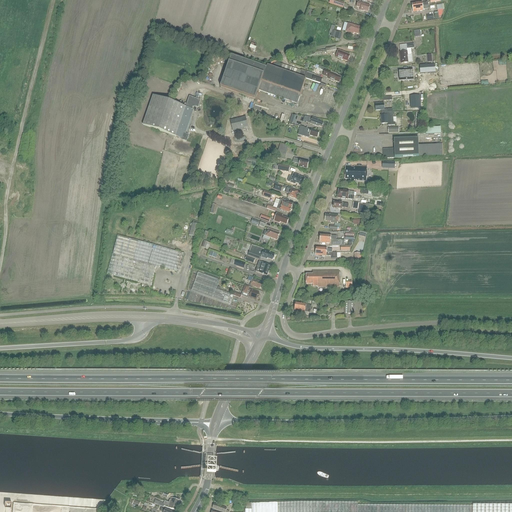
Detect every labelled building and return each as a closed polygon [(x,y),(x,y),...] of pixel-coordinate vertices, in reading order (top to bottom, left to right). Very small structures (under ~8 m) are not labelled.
[(343,8),(344,3),(337,1),(336,0),(330,0),(329,4),(343,8)] [(358,2),(358,3),(356,7),(361,8),(360,11),(364,12),(364,11),(368,12),(370,6),(358,2)] [(354,33),(359,35),(361,27),(348,24),(346,32),(354,34),(354,33)] [(333,30),(332,32),(331,36),(340,39),(342,33),(333,30)] [(257,45),(251,43),(249,48),(250,48),(249,50),(255,52),(255,50),(257,45)] [(412,58),(411,48),(414,48),(414,44),(406,45),(407,51),(400,52),(401,63),(408,63),(412,62),(412,58)] [(336,57),(347,62),(350,55),(338,51),(336,57)] [(231,56),(220,88),(255,100),(258,90),(297,104),(300,95),(305,79),(268,66),(267,68),(231,56)] [(296,74),(297,70),(284,65),(282,70),(296,74)] [(435,65),(419,66),(420,74),(435,73),(435,65)] [(302,70),(299,76),(321,84),(323,79),(314,76),(315,74),(302,70)] [(413,80),(412,70),(399,71),(399,81),(413,80)] [(326,71),(325,71),(324,74),(329,76),(328,79),(334,82),(335,81),(339,83),(342,77),(337,75),(326,71)] [(318,90),(318,88),(313,86),(314,83),(307,81),(306,86),(318,90)] [(187,134),(185,134),(193,110),(192,110),(193,107),(196,107),(198,108),(201,100),(189,96),(185,107),(153,96),(143,125),(181,138),(181,140),(187,142),(189,136),(187,134)] [(410,96),(411,108),(421,108),(420,96),(410,96)] [(386,110),(384,110),(384,103),(375,104),(375,111),(381,110),(381,113),(387,112),(386,110)] [(393,123),(392,112),(387,112),(381,113),(381,115),(380,115),(381,124),(388,124),(388,126),(395,125),(395,123),(393,123)] [(305,117),(303,121),(308,123),(314,125),(318,127),(319,126),(322,127),(323,123),(320,121),(316,119),(316,120),(312,118),(310,117),(305,117)] [(246,118),(242,118),(231,121),(233,131),(244,128),(244,127),(248,126),(246,118)] [(300,126),(298,134),(309,137),(309,136),(317,138),(319,132),(311,130),(304,128),(300,126)] [(394,139),(394,151),(389,152),(389,149),(383,149),(383,158),(394,157),(427,156),(427,148),(418,148),(418,138),(394,139)] [(277,158),(284,160),(287,149),(280,147),(279,153),(277,158)] [(243,153),(243,161),(246,161),(246,160),(258,162),(258,158),(247,156),(247,153),(243,153)] [(299,166),(307,169),(309,162),(300,160),(294,158),(293,162),(299,164),(299,166)] [(274,164),(273,169),(289,172),(290,167),(282,165),(274,164)] [(352,168),(352,167),(345,166),(345,179),(351,179),(351,181),(366,181),(367,167),(354,167),(354,168),(352,168)] [(289,177),(287,182),(295,185),(296,184),(301,186),(304,179),(299,177),(299,176),(293,174),(292,178),(289,177)] [(285,192),(289,194),(288,196),(295,199),(298,192),(291,189),(291,187),(288,186),(288,188),(287,188),(285,192)] [(278,204),(291,209),(292,204),(286,202),(287,201),(283,200),(280,199),(278,204)] [(354,203),(353,209),(358,209),(357,213),(364,214),(364,211),(369,211),(369,204),(365,203),(365,204),(361,203),(360,204),(354,203)] [(291,209),(278,204),(277,209),(279,210),(283,212),(283,211),(289,213),(291,209)] [(280,222),(287,225),(289,219),(282,217),(283,216),(277,213),(274,221),(280,223),(280,222)] [(340,224),(337,224),(338,215),(330,214),(329,215),(326,215),(325,221),(330,222),(330,223),(335,223),(334,226),(330,226),(330,229),(337,230),(337,226),(340,227),(340,224)] [(251,218),(250,222),(259,226),(262,227),(264,222),(251,218)] [(196,237),(200,223),(193,220),(189,235),(196,237)] [(263,235),(265,236),(277,241),(277,239),(278,239),(279,237),(278,237),(279,233),(268,229),(267,232),(265,231),(263,235)] [(151,286),(156,266),(179,272),(184,254),(118,236),(108,274),(151,286)] [(252,246),(248,256),(260,260),(255,258),(257,254),(261,256),(261,257),(267,259),(268,259),(273,261),(275,255),(270,253),(270,252),(264,249),(264,250),(256,247),(252,246)] [(234,265),(244,269),(245,263),(236,260),(234,265)] [(260,268),(269,271),(271,266),(259,262),(257,267),(260,268)] [(260,268),(259,269),(256,268),(255,271),(267,276),(269,271),(260,268)] [(339,287),(339,271),(312,271),(312,274),(306,274),(306,285),(312,285),(312,287),(317,287),(317,288),(339,287)] [(230,305),(234,296),(234,295),(217,289),(220,280),(198,272),(192,291),(230,305)] [(260,288),(262,289),(264,284),(262,284),(263,282),(253,279),(253,278),(249,276),(247,281),(251,282),(250,286),(260,289),(260,288)] [(242,292),(243,292),(242,295),(248,298),(249,297),(256,300),(257,298),(258,299),(260,294),(258,294),(259,292),(251,289),(249,289),(249,287),(245,286),(242,292)] [(345,302),(344,314),(354,314),(354,302),(345,302)] [(306,305),(296,303),(294,311),(305,313),(305,312),(310,313),(312,306),(306,305)] [(177,506),(168,502),(165,501),(164,504),(160,502),(159,506),(163,507),(164,506),(175,511),(177,506)] [(511,511),(511,504),(473,504),(473,506),(357,505),(357,503),(252,504),(252,503),(246,503),(246,510),(245,510),(245,511),(511,511)]
